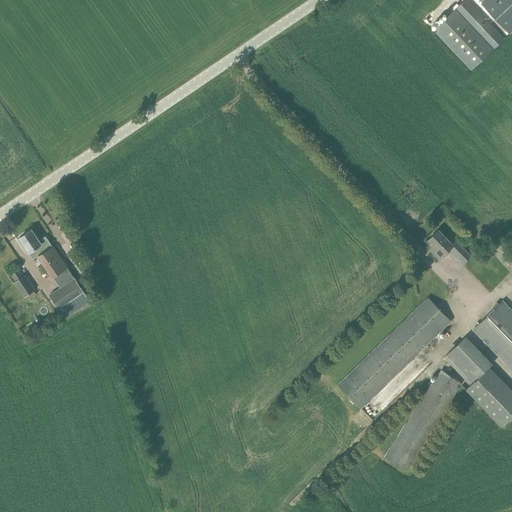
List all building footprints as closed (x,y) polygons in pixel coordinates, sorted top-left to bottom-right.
[(504,40),(467,0),(464,0),(433,31),(471,72),(504,40)] [(511,0),(486,0),(483,2),(482,3),(488,9),(510,33),(511,31),(511,0)] [(46,236),(39,240),(32,230),(20,238),(20,239),(18,240),(27,253),(29,252),(33,258),(37,256),(53,278),(68,267),(46,236)] [(430,249),(439,258),(448,250),(462,265),(471,256),(456,240),(451,244),(439,231),(429,240),(434,245),(430,249)] [(35,290),(25,275),(21,269),(11,275),(16,282),(14,283),(24,298),(35,290)] [(50,294),(60,310),(85,293),(74,278),(50,294)] [(449,320),(427,296),(337,384),(360,407),(449,320)] [(473,329),(511,370),(511,309),(503,300),(473,329)] [(501,425),(511,414),(511,389),(489,366),(492,363),(465,337),(444,357),(470,384),(466,389),(501,425)] [(462,383),(441,370),(384,456),(405,470),(462,383)] [(363,414),(370,422),(395,399),(386,390),(381,394),(383,395),(363,414)]
